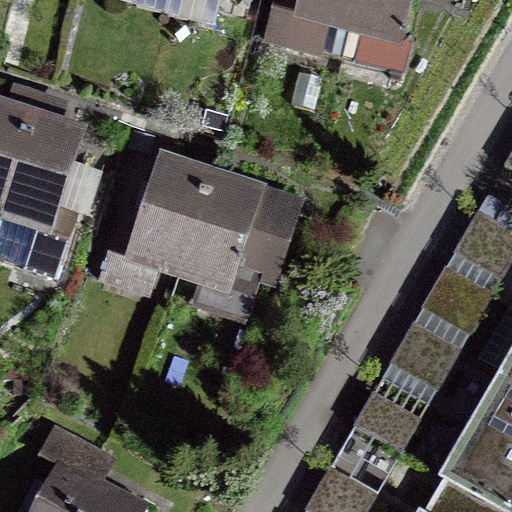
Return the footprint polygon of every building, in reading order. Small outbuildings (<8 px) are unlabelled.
[(341,60),(356,0),(277,0),(267,41),(341,60)] [(356,0),(341,60),(403,76),(422,0),(429,0),(464,9),(466,0),(356,0)] [(0,215),(32,119),(0,108),(0,215)] [(32,119),(0,215),(0,255),(57,274),(81,201),(65,196),(84,136),(32,119)] [(125,270),(175,287),(209,181),(159,165),(125,270)] [(303,212),(209,181),(175,287),(231,305),(238,286),(275,298),(303,212)] [(511,511),(511,367),(491,403),(460,458),(435,501),(428,511),(511,511)] [(132,511),(60,474),(39,511),(132,511)]
